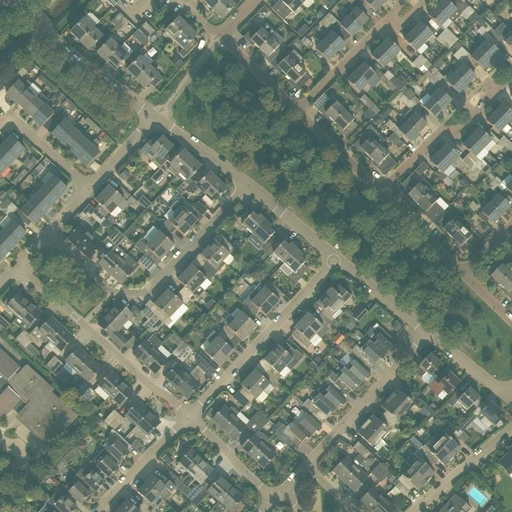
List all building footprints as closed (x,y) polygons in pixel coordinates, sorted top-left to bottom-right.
[(212,10),(222,0),(204,0),(203,1),(212,10)] [(235,5),(230,0),(222,0),(212,10),(221,19),(235,5)] [(283,21),(287,17),(292,12),(293,13),(302,5),(297,0),(284,0),(283,0),(279,0),(271,9),(278,16),(283,21)] [(362,6),(355,0),(347,0),(357,9),(349,17),(360,28),(368,19),(358,10),(362,6)] [(375,12),(384,4),(380,0),(365,0),(365,1),(364,0),(355,0),(362,6),(366,3),(375,12)] [(446,0),(443,0),(437,7),(448,18),(456,10),(446,0)] [(448,18),(437,7),(428,16),(440,27),(448,18)] [(469,7),(465,11),(476,21),(480,17),(469,7)] [(70,33),(80,42),(93,28),(99,22),(92,14),(89,15),(85,11),(79,17),(71,24),(75,28),(70,33)] [(473,25),(476,21),(465,11),(461,15),(466,21),(467,19),(473,25)] [(124,17),(120,13),(113,20),(111,23),(115,27),(124,17)] [(351,37),(360,28),(349,17),(341,25),(329,13),(325,17),(339,32),(343,28),(351,37)] [(119,31),(128,21),(124,17),(115,27),(119,31)] [(174,41),(188,26),(179,17),(174,22),(170,18),(161,28),(174,41)] [(335,35),(339,32),(325,17),(320,22),(333,34),(325,42),(336,53),(344,44),(335,35)] [(142,26),(151,35),(155,31),(146,22),(142,26)] [(433,34),(421,23),(413,32),(424,43),(433,34)] [(481,27),(491,37),(496,33),(486,23),(481,27)] [(151,35),(142,26),(137,30),(146,39),(151,35)] [(188,26),(174,41),(183,49),(179,54),(183,58),(197,44),(193,40),(197,35),(188,26)] [(252,42),(259,48),(270,37),(261,29),(260,30),(255,26),(243,38),(250,44),(252,42)] [(477,31),(486,40),(488,38),(489,39),(491,37),(481,27),(477,31)] [(93,28),(80,42),(89,51),(102,36),(93,28)] [(296,34),(301,38),(305,33),(301,29),(296,34)] [(452,46),(456,42),(458,40),(446,29),(441,35),(452,46)] [(413,32),(404,40),(416,51),(424,43),(413,32)] [(511,50),(511,33),(503,42),(511,50)] [(441,35),(436,39),(448,51),(452,46),(441,35)] [(264,58),(270,64),(282,52),(278,47),(279,46),(270,37),(259,48),(266,56),(264,58)] [(111,39),(97,53),(106,62),(120,48),(111,39)] [(303,44),(308,49),(313,45),(307,39),(303,44)] [(380,48),(392,59),(400,50),(388,39),(380,48)] [(488,41),(487,41),(479,49),(491,61),(499,52),(488,41)] [(327,61),(336,53),(325,42),(316,50),(327,61)] [(468,53),(456,42),(452,46),(458,51),(464,57),(468,53)] [(129,57),(120,48),(106,62),(115,71),(129,57)] [(392,59),(380,48),(371,56),(383,68),(392,59)] [(471,58),(482,69),(491,61),(479,49),(471,58)] [(464,57),(458,51),(453,56),(459,62),(464,57)] [(279,69),(286,75),(297,64),(288,55),(287,57),(282,52),(270,64),(277,71),(279,69)] [(127,71),(136,80),(150,65),(153,62),(146,55),(142,58),(140,57),(127,71)] [(421,55),(416,59),(422,65),(426,60),(421,55)] [(422,65),(416,59),(412,64),(418,69),(420,67),(422,65)] [(36,67),(34,64),(29,60),(17,74),(21,78),(26,73),(29,75),(36,67)] [(364,63),(356,72),(367,83),(376,75),(364,63)] [(306,73),(297,64),(286,75),(293,82),(291,84),(298,91),(310,79),(305,74),(306,73)] [(163,78),(150,65),(136,80),(145,89),(150,84),(154,88),(163,78)] [(439,82),(443,77),(438,72),(440,70),(434,65),(428,71),(439,82)] [(464,65),(455,73),(455,74),(467,85),(475,76),(464,65)] [(458,94),(467,85),(455,74),(451,70),(443,77),(447,81),(447,82),(458,94)] [(397,80),(388,71),(384,75),(395,86),(400,91),(408,82),(401,75),(397,80)] [(424,75),(435,86),(439,82),(428,71),(424,75)] [(359,92),(367,83),(356,72),(347,81),(359,92)] [(395,86),(384,75),(380,80),(390,90),(395,86)] [(43,76),(43,77),(40,80),(46,86),(50,83),(43,76)] [(15,102),(27,89),(18,81),(6,94),(15,102)] [(50,83),(46,86),(53,93),(56,89),(50,83)] [(439,89),(435,86),(427,94),(431,98),(443,109),(451,101),(439,89)] [(15,102),(24,111),(36,97),(27,89),(15,102)] [(415,106),(419,102),(414,96),(415,95),(409,89),(404,95),(415,106)] [(376,107),(364,95),(360,100),(371,111),(376,107)] [(399,99),(411,110),(415,106),(404,95),(399,99)] [(36,97),(24,111),(33,119),(45,106),(36,97)] [(434,118),(443,109),(431,98),(423,106),(434,118)] [(62,105),(67,109),(72,103),(67,99),(62,105)] [(334,122),(345,111),(336,102),(335,103),(330,99),(318,111),(325,118),(327,115),(334,122)] [(71,113),(76,108),(77,108),(72,103),(67,109),(71,113)] [(511,112),(504,104),(495,113),(507,124),(511,118),(511,112)] [(383,120),(391,110),(385,105),(377,115),(383,120)] [(45,106),(33,119),(42,127),(54,114),(45,106)] [(345,111),(334,122),(341,129),(339,131),(346,138),(357,126),(352,121),(354,120),(345,111)] [(416,113),(407,122),(419,134),(427,125),(416,113)] [(507,124),(495,113),(487,122),(498,133),(502,129),(506,133),(511,129),(506,124),(507,124)] [(381,122),(375,117),(372,120),(378,126),(381,122)] [(88,118),(87,118),(84,122),(91,128),(94,124),(88,118)] [(410,142),(419,134),(407,122),(400,130),(390,120),(385,125),(391,130),(400,139),(403,135),(410,142)] [(61,142),(73,129),(64,121),(52,134),(61,142)] [(94,124),(91,128),(97,134),(101,130),(94,124)] [(360,136),(361,137),(353,145),(360,152),(362,150),(369,157),(380,145),(380,146),(385,140),(370,125),(359,136),(360,137),(360,136)] [(61,142),(70,150),(82,137),(73,129),(61,142)] [(480,129),(471,137),(483,149),(491,140),(496,144),(495,145),(501,151),(506,147),(499,141),(490,131),(486,135),(480,129)] [(394,143),(398,139),(393,134),(389,138),(394,143)] [(106,135),(102,140),(107,145),(112,140),(106,135)] [(499,141),(506,147),(511,152),(511,150),(511,144),(503,136),(499,141)] [(11,137),(3,146),(16,158),(24,149),(11,137)] [(79,158),(91,145),(82,137),(70,150),(79,158)] [(483,149),(471,137),(463,146),(474,158),(483,149)] [(141,151),(152,162),(160,169),(161,168),(168,160),(164,156),(173,147),(162,138),(154,146),(150,142),(141,151)] [(96,139),(91,145),(79,158),(87,167),(100,154),(95,150),(101,144),(96,139)] [(380,145),(369,157),(376,164),(374,166),(381,173),(387,167),(390,170),(396,164),(388,156),(389,154),(380,146),(380,145)] [(463,161),(459,156),(447,145),(439,153),(450,165),(455,169),(463,161)] [(16,158),(3,146),(0,148),(0,159),(8,167),(16,158)] [(179,174),(192,159),(183,150),(171,165),(167,170),(175,177),(178,173),(179,174)] [(450,165),(439,153),(430,162),(442,173),(450,165)] [(25,167),(29,171),(38,162),(33,157),(25,167)] [(201,167),(192,159),(179,174),(176,176),(183,183),(176,191),(181,196),(185,192),(190,186),(192,184),(188,181),(201,167)] [(476,166),(481,171),(487,176),(493,170),(487,165),(486,166),(481,161),(476,166)] [(423,162),(415,171),(420,176),(429,167),(423,162)] [(35,170),(40,174),(45,168),(40,164),(35,170)] [(476,166),(472,170),(477,175),(481,171),(476,166)] [(161,168),(160,169),(151,179),(156,183),(166,172),(161,168)] [(24,169),(18,176),(22,180),(28,173),(24,169)] [(125,181),(130,176),(125,171),(120,176),(125,181)] [(199,176),(192,184),(190,186),(185,192),(189,195),(196,195),(200,190),(205,195),(218,181),(210,173),(203,180),(199,176)] [(30,175),(23,182),(27,185),(34,178),(30,175)] [(15,186),(22,180),(18,176),(12,183),(15,186)] [(46,185),(59,198),(67,189),(54,177),(46,185)] [(447,177),(443,181),(448,187),(453,182),(447,177)] [(496,177),(492,182),(498,188),(502,183),(496,177)] [(410,197),(417,203),(428,192),(414,179),(401,192),(408,199),(410,197)] [(227,189),(218,181),(205,195),(214,203),(227,189)] [(31,189),(27,185),(23,182),(18,188),(25,195),(31,189)] [(488,186),(494,192),(498,188),(492,182),(488,186)] [(37,194),(51,207),(59,198),(46,185),(37,194)] [(109,185),(102,193),(117,207),(124,200),(126,202),(131,197),(121,187),(116,192),(109,185)] [(432,223),(444,211),(435,202),(437,201),(428,192),(417,203),(424,210),(422,213),(432,223)] [(99,204),(94,209),(106,220),(111,225),(116,219),(115,218),(121,211),(117,207),(102,193),(95,200),(99,204)] [(29,203),(42,215),(51,207),(37,194),(29,203)] [(143,195),(137,201),(147,209),(152,203),(143,195)] [(490,204),(502,215),(510,206),(499,195),(490,204)] [(14,214),(18,209),(8,200),(4,204),(8,208),(14,214)] [(170,209),(176,214),(191,228),(198,221),(193,216),(198,212),(194,208),(185,200),(180,205),(177,201),(170,209)] [(202,216),(208,210),(199,202),(194,208),(198,212),(202,216)] [(474,212),(478,207),(472,202),(468,206),(474,212)] [(42,215),(29,203),(21,212),(34,224),(42,215)] [(493,224),(502,215),(490,204),(482,212),(493,224)] [(10,218),(14,214),(8,208),(4,213),(10,218)] [(106,220),(94,209),(90,214),(86,211),(80,216),(83,218),(90,218),(91,216),(101,225),(106,220)] [(242,224),(246,228),(253,234),(266,220),(260,214),(257,217),(253,213),(248,218),(244,213),(246,211),(234,223),(239,227),(242,224)] [(167,219),(162,225),(172,234),(176,229),(184,236),(191,228),(176,214),(169,221),(167,219)] [(452,238),(463,226),(454,218),(453,219),(448,214),(436,227),(443,233),(445,231),(452,238)] [(270,238),(272,235),(274,233),(270,229),(272,226),(266,220),(253,234),(263,244),(260,247),(265,252),(275,242),(270,238)] [(26,233),(22,229),(13,221),(5,230),(19,243),(22,240),(21,239),(26,233)] [(78,249),(91,235),(80,225),(67,239),(78,249)] [(167,239),(172,234),(162,225),(157,230),(159,232),(153,239),(168,253),(175,246),(167,239)] [(463,226),(452,238),(459,245),(457,247),(464,254),(475,242),(470,236),(472,235),(463,226)] [(115,228),(107,238),(112,242),(120,233),(115,228)] [(19,243),(5,230),(0,234),(0,242),(9,251),(14,246),(15,247),(19,243)] [(112,242),(115,246),(116,247),(116,246),(117,247),(126,238),(120,233),(112,242)] [(91,235),(78,249),(90,259),(103,245),(91,235)] [(153,239),(148,244),(143,239),(141,239),(134,246),(144,255),(152,262),(156,257),(160,261),(168,253),(153,239)] [(215,240),(207,248),(223,262),(230,255),(232,257),(237,251),(227,242),(222,247),(215,240)] [(9,251),(0,242),(0,258),(2,261),(5,257),(4,256),(9,251)] [(275,242),(265,252),(270,256),(273,253),(284,264),(297,249),(291,243),(288,246),(284,242),(281,244),(279,246),(275,242)] [(115,246),(108,253),(99,264),(110,274),(123,260),(127,256),(117,247),(116,246),(116,247),(115,246)] [(223,262),(207,248),(201,255),(208,262),(203,267),(213,276),(218,271),(216,269),(223,262)] [(297,249),(284,264),(293,272),(288,277),(296,284),(301,278),(300,277),(306,271),(301,267),(305,262),(301,258),(303,255),(297,249)] [(152,262),(144,255),(138,261),(148,271),(154,264),(152,262)] [(123,260),(110,274),(121,284),(134,270),(123,260)] [(500,285),(511,274),(502,265),(500,266),(495,261),(484,273),(490,280),(493,278),(500,285)] [(184,273),(199,287),(206,280),(208,282),(213,276),(203,267),(199,272),(191,265),(184,273)] [(204,291),(199,287),(184,273),(177,280),(185,287),(180,292),(190,301),(193,303),(197,298),(204,291)] [(511,274),(500,285),(507,292),(505,293),(511,300),(511,299),(511,274)] [(265,288),(259,295),(273,309),(280,301),(284,295),(268,280),(263,286),(265,288)] [(331,288),(324,296),(339,310),(351,297),(339,286),(334,291),(331,288)] [(168,290),(161,298),(176,312),(183,304),(185,306),(190,301),(180,292),(176,297),(168,290)] [(18,318),(31,304),(19,293),(16,296),(13,293),(3,304),(18,318)] [(245,306),(255,315),(259,310),(266,316),(273,309),(259,295),(252,302),(250,301),(245,306)] [(324,310),(320,315),(330,324),(333,327),(337,322),(334,319),(341,312),(339,310),(324,296),(317,303),(324,310)] [(152,312),(159,319),(167,326),(171,321),(169,319),(176,312),(161,298),(154,305),(157,307),(152,312)] [(119,302),(108,313),(122,326),(132,315),(119,302)] [(42,314),(31,304),(18,318),(29,328),(42,314)] [(242,313),(235,320),(250,334),(257,326),(250,320),(255,315),(245,306),(240,311),(242,313)] [(146,307),(140,312),(153,325),(159,319),(152,312),(146,307)] [(362,307),(354,316),(351,319),(350,320),(356,325),(368,312),(362,307)] [(350,312),(349,311),(346,311),(344,313),(351,319),(354,316),(350,312)] [(122,326),(108,313),(98,324),(111,337),(110,338),(114,341),(120,335),(117,332),(122,326)] [(301,321),(316,335),(320,339),(328,331),(326,329),(330,324),(320,315),(315,320),(308,313),(301,321)] [(0,325),(2,327),(6,331),(11,325),(0,315),(0,325)] [(36,327),(29,335),(20,344),(26,349),(34,340),(37,342),(43,336),(50,342),(63,328),(52,317),(40,330),(36,327)] [(164,324),(159,319),(153,325),(148,331),(153,336),(164,324)] [(228,327),(226,325),(222,331),(237,345),(241,340),(243,341),(250,334),(235,320),(228,327)] [(321,340),(320,339),(316,335),(301,321),(294,328),(295,329),(291,334),(307,349),(312,343),(315,346),(321,340)] [(396,323),(391,328),(397,334),(402,329),(396,323)] [(364,337),(368,342),(369,341),(386,357),(390,352),(392,354),(395,350),(389,343),(393,339),(376,324),(364,337)] [(63,328),(50,342),(61,352),(74,338),(63,328)] [(24,330),(15,340),(20,344),(29,335),(24,330)] [(206,340),(212,345),(227,359),(234,351),(232,350),(237,345),(222,331),(218,335),(214,331),(206,340)] [(169,339),(174,343),(178,339),(173,334),(169,339)] [(133,336),(131,338),(124,346),(129,350),(138,341),(133,336)] [(133,354),(144,364),(157,350),(146,340),(133,354)] [(172,353),(177,358),(188,346),(183,341),(172,353)] [(278,345),(271,353),(286,367),(293,360),(297,363),(297,364),(304,357),(296,350),(295,351),(284,341),(279,346),(278,345)] [(362,368),(366,363),(352,350),(342,341),(338,346),(353,361),(350,364),(349,362),(344,367),(361,383),(365,378),(367,380),(371,376),(362,368)] [(352,350),(366,363),(372,368),(380,359),(382,361),(386,357),(369,341),(368,342),(361,350),(356,345),(352,350)] [(202,351),(198,356),(203,360),(208,365),(212,360),(220,366),(227,359),(212,345),(205,353),(202,351)] [(193,351),(188,346),(177,358),(182,363),(193,351)] [(77,372),(90,358),(79,348),(66,362),(77,372)] [(17,375),(15,373),(20,368),(0,350),(0,417),(1,418),(21,397),(32,407),(21,419),(48,443),(74,415),(49,393),(51,390),(25,366),(17,375)] [(157,350),(144,364),(155,374),(168,360),(157,350)] [(290,371),(286,367),(271,353),(264,360),(271,367),(267,372),(277,381),(282,376),(284,378),(290,371)] [(421,378),(429,385),(437,377),(432,373),(441,364),(430,355),(420,366),(414,372),(421,378)] [(55,356),(45,367),(50,372),(60,361),(55,356)] [(90,358),(77,372),(88,382),(101,368),(90,358)] [(203,360),(199,365),(197,366),(208,376),(214,370),(208,365),(203,360)] [(65,366),(60,361),(50,372),(55,376),(65,366)] [(165,378),(176,389),(189,375),(178,365),(165,378)] [(333,372),(328,377),(341,389),(341,390),(347,395),(355,385),(357,387),(361,383),(344,367),(336,376),(333,372)] [(255,370),(248,378),(263,392),(270,385),(278,392),(283,387),(277,381),(267,372),(262,377),(255,370)] [(109,397),(122,382),(111,372),(98,386),(109,397)] [(437,377),(429,385),(428,386),(438,396),(443,391),(447,395),(459,382),(450,373),(444,380),(439,375),(437,377)] [(65,375),(60,380),(64,385),(70,379),(65,375)] [(187,399),(200,385),(189,375),(176,389),(187,399)] [(337,394),(341,390),(341,389),(328,377),(324,382),(329,387),(326,391),(328,393),(324,398),(336,409),(340,405),(342,407),(346,402),(337,394)] [(252,404),(263,392),(248,378),(241,385),(243,387),(238,392),(249,402),(252,404)] [(122,382),(109,397),(120,407),(133,392),(122,382)] [(90,388),(84,383),(74,394),(79,399),(90,388)] [(90,388),(79,399),(85,404),(95,392),(90,388)] [(468,411),(472,406),(480,398),(469,388),(463,395),(459,390),(449,401),(454,405),(458,401),(468,411)] [(389,398),(404,412),(413,403),(415,405),(418,401),(406,389),(402,394),(398,389),(389,398)] [(244,408),(249,402),(238,392),(233,398),(244,408)] [(308,399),(303,403),(317,416),(322,421),(326,416),(326,417),(331,412),(333,413),(336,409),(324,398),(320,394),(316,398),(319,400),(314,405),(308,399)] [(382,416),(394,427),(398,422),(400,423),(408,415),(404,412),(389,398),(381,407),(386,411),(382,416)] [(458,438),(476,418),(478,416),(482,420),(480,422),(487,429),(502,414),(490,403),(488,405),(484,401),(453,434),(458,438)] [(125,416),(136,426),(136,427),(149,413),(138,402),(125,416)] [(312,420),(317,416),(303,403),(299,408),(301,410),(293,418),(295,420),(312,436),(316,431),(318,433),(322,429),(312,420)] [(231,409),(229,411),(224,406),(212,421),(223,431),(236,417),(239,413),(234,409),(231,409)] [(214,418),(217,411),(210,407),(207,414),(214,418)] [(109,426),(119,415),(114,410),(104,421),(109,426)] [(252,419),(257,424),(264,416),(259,411),(252,419)] [(155,437),(151,433),(160,423),(149,413),(136,427),(136,426),(130,433),(137,439),(142,439),(148,445),(155,437)] [(113,429),(114,431),(116,429),(125,420),(119,415),(109,426),(113,429)] [(269,421),(264,416),(257,424),(262,429),(269,421)] [(388,430),(390,431),(394,427),(382,416),(378,420),(373,416),(365,425),(380,438),(388,430)] [(247,427),(236,417),(223,431),(234,441),(247,427)] [(308,440),(312,436),(295,420),(291,424),(294,426),(290,431),(286,428),(282,424),(282,425),(278,429),(279,430),(292,442),(298,447),(302,443),(306,438),(308,440)] [(358,442),(370,454),(373,456),(377,451),(372,446),(380,438),(365,425),(357,433),(362,438),(358,442)] [(436,442),(453,457),(461,449),(453,442),(458,438),(453,434),(447,427),(442,432),(444,433),(436,442)] [(130,445),(119,435),(114,431),(113,429),(108,434),(110,435),(106,440),(112,446),(108,451),(119,461),(120,462),(129,453),(125,449),(130,445)] [(292,442),(279,430),(274,435),(288,447),(292,442)] [(241,448),(252,458),(265,444),(254,434),(241,448)] [(422,453),(434,465),(438,460),(444,466),(453,457),(436,442),(432,438),(423,447),(422,446),(419,450),(422,453)] [(352,448),(360,455),(365,460),(370,454),(358,442),(352,448)] [(140,454),(145,449),(140,444),(136,449),(140,454)] [(265,444),(252,458),(263,468),(276,454),(265,444)] [(509,475),(511,472),(511,446),(510,448),(511,449),(511,450),(498,462),(509,475)] [(115,465),(119,461),(108,451),(105,448),(92,462),(106,475),(109,478),(118,469),(115,465)] [(178,464),(189,474),(202,460),(191,450),(178,464)] [(430,469),(434,465),(422,453),(420,452),(416,456),(418,459),(410,467),(412,469),(426,482),(435,473),(430,469)] [(67,464),(71,460),(67,455),(63,459),(67,464)] [(333,471),(344,482),(358,468),(346,457),(333,471)] [(214,470),(202,460),(189,474),(200,484),(214,470)] [(80,477),(90,487),(96,492),(105,483),(102,479),(106,475),(92,462),(91,461),(83,470),(85,472),(80,477)] [(380,463),(377,467),(371,473),(376,478),(385,468),(380,463)] [(369,478),(358,468),(344,482),(355,492),(369,478)] [(376,478),(381,483),(390,473),(385,468),(376,478)] [(163,475),(175,487),(177,488),(180,484),(182,482),(167,469),(162,475),(163,475)] [(397,480),(400,482),(409,491),(413,486),(418,491),(426,482),(412,469),(404,477),(402,475),(397,480)] [(66,489),(65,489),(77,501),(77,500),(81,504),(90,494),(86,491),(90,487),(80,477),(77,474),(64,488),(66,489)] [(175,487),(163,475),(158,480),(153,475),(145,483),(159,496),(167,488),(170,492),(175,487)] [(219,501),(232,487),(221,477),(208,491),(219,501)] [(404,496),(409,491),(400,482),(395,487),(404,496)] [(141,504),(149,511),(151,511),(155,508),(161,506),(165,502),(159,496),(145,483),(137,492),(145,499),(141,504)] [(197,496),(202,490),(196,485),(189,493),(180,484),(177,488),(191,502),(197,496)] [(209,511),(222,511),(226,508),(230,511),(243,498),(232,487),(219,501),(209,511)] [(360,501),(371,511),(385,498),(374,487),(360,501)] [(49,500),(61,511),(73,511),(77,508),(73,505),(77,501),(65,489),(60,495),(57,491),(49,500)] [(467,511),(470,508),(464,503),(455,495),(439,511),(467,511)] [(202,501),(197,496),(191,502),(197,507),(202,501)] [(385,498),(371,511),(391,511),(395,508),(385,498)] [(46,511),(61,511),(49,500),(44,505),(49,509),(46,511)] [(123,511),(149,511),(141,504),(136,509),(127,500),(119,508),(123,511)]
